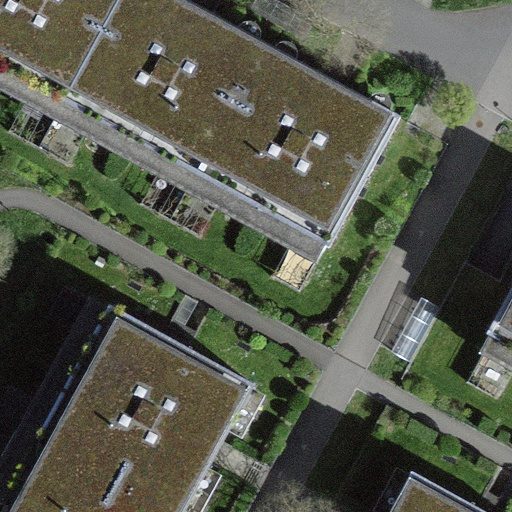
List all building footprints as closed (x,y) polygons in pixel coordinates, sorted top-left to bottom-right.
[(0,0),(0,68),(63,103),(119,0),(0,0)] [(186,0),(119,0),(63,103),(194,175),(267,44),(202,9),(186,0)] [(267,44),(194,175),(328,248),(401,118),(332,80),(267,44)] [(511,287),(486,335),(511,348),(511,287)] [(35,439),(169,511),(183,511),(217,452),(253,385),(108,306),(35,439)] [(169,511),(35,439),(0,502),(0,511),(169,511)] [(486,511),(412,472),(389,511),(486,511)]
